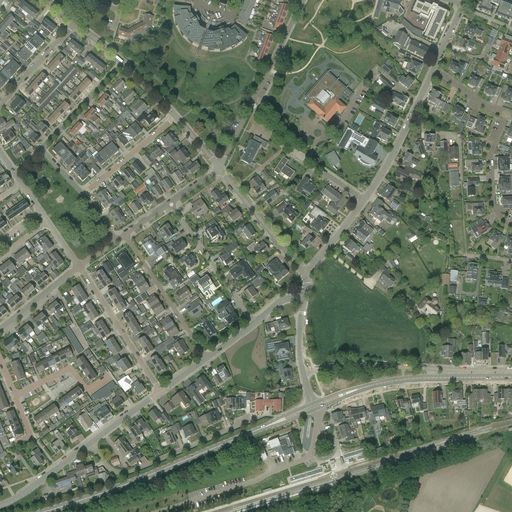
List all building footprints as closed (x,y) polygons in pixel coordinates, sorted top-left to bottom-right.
[(20,8),(19,10),(17,9),(14,13),(18,17),(21,12),(22,11),(27,5),(25,3),(26,2),(23,0),(22,1),(21,0),(16,0),(16,1),(20,4),(17,7),(20,8)] [(389,13),(393,1),(390,0),(385,0),(383,6),(387,8),(386,12),(389,13)] [(511,5),(501,2),(497,0),(494,0),(492,6),(490,6),(492,0),(479,0),(479,2),(482,3),(481,6),(482,7),(481,10),(492,14),(495,8),(498,9),(496,14),(508,19),(509,19),(511,19),(511,5)] [(400,3),(393,1),(389,13),(392,14),(394,9),(397,10),(396,11),(398,11),(400,15),(404,12),(399,6),(400,3)] [(411,13),(419,16),(420,14),(427,18),(430,11),(434,13),(424,34),(423,37),(432,42),(433,42),(434,38),(435,39),(437,35),(438,35),(439,31),(440,31),(443,25),(443,24),(445,20),(444,20),(446,16),(445,15),(446,12),(437,8),(437,7),(438,5),(434,3),(433,5),(432,5),(432,6),(432,7),(428,5),(427,6),(424,5),(425,3),(424,3),(424,4),(423,5),(419,3),(419,4),(416,3),(416,2),(416,3),(411,13)] [(254,7),(244,3),(242,8),(252,12),(254,7)] [(275,6),(274,8),(286,12),(289,6),(281,3),(280,6),(279,5),(278,7),(275,6)] [(30,7),(27,5),(22,11),(28,15),(33,8),(30,6),(30,7)] [(25,18),(31,22),(33,20),(33,19),(38,13),(35,11),(36,10),(33,8),(28,15),(25,18)] [(190,9),(182,8),(175,8),(176,13),(174,13),(175,20),(176,20),(178,24),(177,25),(180,31),(181,30),(184,34),(183,35),(188,40),(189,39),(193,41),(192,42),(198,46),(203,32),(198,29),(199,28),(199,27),(198,24),(199,24),(200,24),(200,23),(200,22),(197,17),(194,19),(193,16),(191,14),(191,15),(190,9)] [(242,8),(240,13),(250,17),(252,12),(242,8)] [(286,12),(274,8),(273,11),(276,12),(276,14),(277,14),(276,16),(284,19),(286,12)] [(240,13),(238,18),(248,22),(250,17),(240,13)] [(143,22),(151,25),(153,17),(145,14),(143,22)] [(19,27),(12,22),(14,20),(9,15),(5,20),(15,29),(15,28),(17,30),(19,27)] [(276,16),(275,18),(273,19),(271,18),(270,21),(282,25),(284,19),(276,16)] [(248,22),(238,18),(236,23),(246,27),(248,22)] [(5,20),(1,24),(6,29),(8,26),(13,31),(15,29),(5,20)] [(33,27),(37,23),(33,20),(31,22),(28,26),(29,27),(35,32),(32,29),(33,27)] [(37,23),(33,27),(37,31),(40,27),(42,29),(44,27),(46,30),(52,23),(49,21),(48,22),(46,20),(41,26),(37,23)] [(282,25),(270,21),(269,23),(271,24),(272,26),(273,26),(272,28),(279,31),(282,25)] [(401,26),(418,35),(421,30),(414,26),(413,27),(404,21),(401,26)] [(143,22),(139,24),(144,33),(147,32),(146,30),(150,28),(151,25),(143,22)] [(52,23),(46,30),(52,34),(56,28),(54,26),(54,25),(52,23)] [(6,29),(1,24),(0,25),(0,31),(7,37),(9,35),(5,31),(6,29)] [(144,33),(139,24),(133,28),(136,35),(140,33),(141,35),(144,33)] [(476,29),(468,25),(464,33),(473,37),(474,34),(481,36),(483,32),(476,29)] [(208,33),(205,41),(202,48),(209,49),(209,48),(214,49),(214,50),(220,50),(220,48),(225,48),(225,50),(232,47),(231,46),(236,44),(236,45),(242,41),(241,40),(245,36),(234,27),(234,26),(229,30),(227,30),(226,30),(224,31),(223,28),(217,29),(216,30),(216,31),(217,32),(218,32),(214,33),(214,35),(208,33)] [(126,38),(128,30),(120,28),(118,35),(126,38)] [(133,28),(128,30),(126,38),(129,39),(134,36),(135,38),(137,37),(136,35),(133,28)] [(491,46),(497,31),(492,29),(489,38),(488,37),(485,44),(491,46)] [(41,35),(46,39),(50,35),(45,31),(41,35)] [(398,32),(393,42),(393,44),(400,49),(398,53),(404,56),(407,50),(425,59),(429,50),(411,41),(405,39),(407,36),(398,32)] [(260,36),(260,38),(271,43),(274,37),(266,34),(265,36),(264,36),(263,37),(260,36)] [(32,39),(40,46),(44,42),(36,35),(32,39)] [(497,40),(497,41),(495,40),(494,42),(496,43),(510,49),(511,49),(511,47),(511,41),(511,38),(511,37),(506,36),(505,39),(502,38),(501,42),(497,40)] [(271,43),(260,38),(259,41),(261,42),(261,44),(262,44),(261,46),(269,49),(271,43)] [(32,39),(31,41),(28,39),(27,41),(29,43),(28,43),(36,50),(40,46),(32,39)] [(462,39),(460,44),(459,44),(458,46),(459,47),(459,48),(465,50),(466,46),(473,48),(474,44),(462,39)] [(70,49),(73,51),(78,44),(76,42),(75,43),(72,41),(66,48),(65,48),(62,52),(66,56),(68,54),(69,55),(71,53),(69,52),(70,52),(69,51),(70,49)] [(28,43),(25,47),(33,54),(36,50),(28,43)] [(510,49),(496,43),(494,43),(493,45),(496,46),(499,48),(498,52),(507,56),(510,49)] [(73,51),(78,55),(72,62),(76,65),(81,58),(80,57),(83,52),(81,51),(83,49),(80,47),(81,46),(78,44),(73,51)] [(256,49),(255,51),(267,55),(269,49),(261,46),(260,49),(260,48),(258,50),(256,49)] [(14,56),(17,53),(13,49),(14,47),(13,47),(9,51),(14,56)] [(25,47),(21,51),(29,58),(33,54),(25,47)] [(29,58),(21,51),(17,55),(25,62),(29,58)] [(267,55),(255,51),(254,53),(256,54),(257,56),(258,56),(257,59),(264,62),(267,55)] [(492,54),(492,55),(490,54),(490,56),(490,57),(505,62),(507,56),(498,52),(496,56),(492,54)] [(11,62),(8,65),(16,72),(20,68),(13,61),(15,58),(10,54),(8,57),(10,59),(9,60),(11,62)] [(60,54),(55,59),(60,64),(65,59),(60,54)] [(84,60),(81,58),(76,65),(78,63),(82,66),(86,61),(90,65),(96,58),(93,56),(92,57),(90,55),(88,57),(87,56),(84,60)] [(505,62),(490,57),(489,59),(493,61),(491,65),(494,66),(492,69),(498,72),(500,69),(503,70),(506,63),(505,62)] [(96,58),(90,65),(96,69),(100,63),(98,61),(98,60),(96,58)] [(60,64),(55,59),(51,64),(56,68),(60,64)] [(408,62),(407,63),(404,62),(401,68),(405,69),(404,69),(417,75),(421,66),(412,62),(411,64),(408,62)] [(100,63),(96,69),(101,73),(106,67),(105,67),(106,66),(103,64),(103,65),(100,63)] [(462,70),(465,71),(468,65),(465,63),(464,66),(459,64),(458,66),(452,63),(450,68),(450,70),(452,71),(452,72),(459,75),(462,70)] [(56,68),(51,64),(46,68),(52,73),(56,68)] [(385,64),(382,68),(389,75),(392,71),(385,64)] [(8,65),(5,69),(12,76),(16,72),(8,65)] [(72,73),(75,75),(78,72),(80,74),(83,72),(78,67),(72,73)] [(5,69),(1,73),(8,81),(12,76),(5,69)] [(0,72),(0,80),(5,85),(5,84),(6,85),(9,83),(7,82),(8,81),(1,73),(0,72)] [(322,118),(327,123),(337,111),(340,114),(346,108),(338,100),(343,95),(348,100),(353,94),(327,72),(305,97),(310,101),(307,106),(317,115),(316,116),(321,120),(322,118)] [(42,73),(38,78),(43,83),(47,78),(42,73)] [(378,80),(379,80),(376,83),(380,86),(382,83),(391,91),(394,87),(381,76),(378,80)] [(408,77),(405,80),(401,76),(400,76),(399,76),(398,77),(397,78),(397,80),(398,81),(407,89),(414,82),(408,77)] [(484,81),(477,77),(477,79),(471,76),(468,83),(469,83),(468,84),(469,85),(469,86),(471,87),(472,87),(473,87),(474,86),(476,87),(477,86),(480,88),(484,81)] [(38,78),(33,83),(38,87),(43,83),(38,78)] [(82,83),(87,88),(91,83),(86,79),(82,83)] [(118,96),(116,98),(117,99),(121,96),(118,93),(123,88),(122,86),(125,84),(120,79),(112,87),(115,90),(114,92),(118,96)] [(33,83),(29,87),(34,92),(38,87),(33,83)] [(87,88),(82,83),(78,88),(83,93),(87,88)] [(60,92),(63,96),(66,93),(62,89),(65,86),(62,84),(57,89),(60,92)] [(497,97),(500,89),(494,86),(493,88),(487,85),(485,92),(485,93),(485,94),(486,94),(486,95),(488,96),(490,96),(491,95),(494,96),(494,95),(497,97)] [(503,100),(503,101),(505,102),(506,102),(509,103),(511,99),(511,100),(511,98),(511,91),(508,89),(509,87),(505,86),(502,92),(505,94),(503,100)] [(34,92),(29,87),(25,92),(30,97),(34,92)] [(78,88),(73,92),(73,93),(78,97),(83,93),(78,88)] [(131,90),(122,98),(128,104),(134,99),(132,97),(135,94),(131,90)] [(70,94),(71,95),(69,97),(74,102),(78,97),(73,93),(73,92),(72,91),(70,94)] [(440,101),(441,98),(439,96),(440,94),(432,91),(427,101),(435,105),(438,106),(442,108),(444,103),(440,101)] [(403,97),(394,93),(392,92),(388,100),(399,106),(398,106),(403,108),(408,99),(403,97)] [(113,105),(108,100),(110,98),(106,94),(101,99),(110,108),(111,108),(113,105)] [(19,98),(14,103),(21,109),(25,104),(29,107),(32,105),(27,100),(24,103),(19,98)] [(110,108),(101,99),(97,103),(101,107),(103,105),(108,110),(110,108)] [(126,110),(124,108),(115,99),(112,102),(119,109),(123,113),(126,110)] [(135,103),(130,108),(134,112),(135,111),(139,114),(147,107),(141,101),(137,105),(135,103)] [(64,102),(60,107),(65,111),(69,107),(64,102)] [(373,102),(371,106),(384,113),(386,109),(373,102)] [(21,109),(14,103),(9,108),(16,114),(21,109)] [(65,111),(60,107),(56,111),(60,116),(65,111)] [(457,117),(456,118),(463,122),(467,115),(463,113),(464,112),(461,111),(462,110),(461,109),(461,108),(459,107),(458,107),(457,107),(456,108),(456,107),(452,114),(457,117)] [(100,120),(94,115),(96,112),(92,108),(87,113),(97,122),(100,120)] [(56,111),(51,116),(56,121),(60,116),(56,111)] [(121,116),(125,121),(124,119),(127,117),(129,120),(132,117),(126,111),(121,116)] [(101,112),(98,115),(104,120),(106,118),(101,112)] [(97,122),(87,113),(83,118),(87,122),(92,117),(95,120),(93,122),(95,124),(97,122)] [(152,113),(148,117),(144,113),(141,116),(149,125),(157,118),(156,116),(154,113),(153,114),(152,113)] [(387,113),(384,120),(383,122),(393,128),(398,119),(387,113)] [(56,121),(51,116),(47,121),(52,125),(56,121)] [(482,128),(485,121),(483,120),(484,119),(479,117),(477,121),(475,120),(473,124),(468,122),(466,127),(472,130),(472,128),(475,129),(475,128),(479,129),(478,132),(483,134),(485,129),(482,128)] [(12,120),(6,124),(2,119),(0,120),(0,131),(5,128),(6,130),(11,127),(15,124),(12,120)] [(36,132),(25,122),(24,121),(21,124),(31,133),(27,137),(29,139),(34,144),(39,139),(34,134),(36,132)] [(48,129),(43,124),(40,122),(36,127),(31,122),(29,124),(26,121),(25,122),(36,132),(37,133),(39,131),(43,135),(48,129)] [(373,125),(375,126),(373,128),(376,130),(372,137),(376,140),(377,138),(381,140),(385,142),(390,133),(382,128),(382,129),(379,127),(380,125),(375,122),(373,125)] [(78,123),(74,127),(82,135),(86,131),(90,134),(92,131),(86,126),(84,128),(83,127),(78,123)] [(117,132),(114,129),(120,124),(119,123),(111,131),(109,129),(107,131),(110,134),(113,131),(115,134),(117,132)] [(96,128),(91,124),(88,127),(93,132),(94,131),(95,132),(97,130),(96,129),(96,128)] [(135,124),(130,127),(137,135),(141,132),(135,124)] [(6,130),(8,132),(2,136),(6,143),(15,137),(13,134),(15,133),(11,127),(6,130)] [(84,137),(82,135),(74,127),(69,132),(76,138),(78,136),(82,140),(84,137)] [(130,127),(126,131),(133,139),(137,135),(130,127)] [(376,162),(376,160),(376,159),(375,158),(374,157),(375,156),(374,153),(372,153),(373,151),(375,152),(378,145),(348,128),(337,145),(338,146),(339,144),(346,147),(349,141),(352,142),(353,140),(361,144),(358,149),(357,151),(357,154),(358,156),(358,159),(358,160),(359,161),(361,163),(364,165),(366,165),(369,166),(371,166),(374,165),(375,164),(376,162)] [(125,129),(120,133),(128,143),(133,139),(126,131),(125,129)] [(112,132),(110,134),(112,137),(114,135),(117,139),(124,146),(128,143),(120,133),(119,134),(117,132),(115,134),(112,132)] [(171,134),(165,138),(164,137),(160,140),(165,146),(165,145),(168,148),(165,151),(167,153),(173,148),(171,146),(178,141),(176,138),(175,139),(171,134)] [(429,148),(430,143),(433,144),(434,135),(424,135),(424,139),(425,139),(424,143),(425,143),(424,147),(426,148),(425,152),(430,153),(431,148),(429,148)] [(250,141),(247,147),(244,154),(241,161),(248,164),(247,165),(253,168),(255,164),(251,162),(260,146),(265,149),(268,144),(255,137),(252,142),(250,141)] [(111,143),(107,147),(114,155),(118,151),(113,145),(116,143),(111,138),(110,139),(109,140),(111,143)] [(468,140),(468,151),(472,150),(472,155),(476,155),(476,156),(480,155),(481,155),(481,151),(481,147),(480,147),(480,143),(474,144),(474,140),(468,140)] [(57,154),(64,147),(60,143),(53,150),(57,154)] [(20,144),(16,147),(11,150),(17,158),(25,152),(22,147),(20,144)] [(150,155),(155,160),(157,158),(156,156),(159,153),(162,156),(165,154),(162,149),(160,151),(156,146),(150,151),(152,153),(150,154),(150,155)] [(425,154),(423,146),(416,148),(419,156),(425,154)] [(64,147),(57,154),(60,158),(68,151),(64,147)] [(114,155),(107,147),(103,150),(109,158),(114,155)] [(457,148),(449,148),(450,160),(458,160),(457,148)] [(103,150),(102,151),(101,149),(97,152),(99,154),(98,154),(105,162),(109,158),(103,150)] [(183,149),(177,154),(176,153),(176,152),(173,149),(168,154),(171,157),(172,156),(176,161),(180,158),(183,162),(190,157),(183,149)] [(68,151),(60,158),(64,162),(72,155),(68,151)] [(331,168),(340,162),(333,151),(325,157),(331,168)] [(497,165),(508,165),(508,159),(510,159),(510,155),(505,152),(503,155),(503,158),(498,159),(498,161),(497,161),(497,165)] [(404,165),(409,168),(411,164),(410,163),(411,162),(414,164),(416,161),(411,158),(412,156),(407,153),(403,161),(405,162),(404,165)] [(105,162),(98,154),(94,158),(101,166),(105,162)] [(148,166),(149,166),(150,168),(155,164),(158,168),(160,166),(155,160),(150,155),(148,157),(146,154),(142,158),(145,162),(144,162),(148,166)] [(64,162),(68,167),(76,160),(72,155),(64,162)] [(80,161),(83,164),(83,163),(89,158),(86,155),(82,159),(81,160),(80,161)] [(283,158),(274,171),(279,174),(280,172),(290,178),(294,172),(284,166),(287,161),(283,158)] [(466,161),(466,167),(472,167),(472,171),(481,171),(481,163),(478,163),(478,160),(466,161)] [(137,161),(132,165),(136,169),(135,170),(139,175),(145,170),(137,161)] [(189,166),(187,168),(185,165),(181,169),(185,174),(188,170),(192,175),(200,168),(196,162),(190,167),(189,166)] [(73,172),(78,177),(86,170),(83,167),(85,166),(83,164),(81,165),(73,172)] [(508,165),(497,165),(498,169),(498,171),(504,171),(505,175),(511,174),(511,171),(508,171),(508,165)] [(419,181),(422,176),(405,167),(403,172),(399,169),(395,177),(405,182),(407,178),(411,180),(412,177),(419,181)] [(128,169),(123,173),(125,176),(130,182),(135,178),(128,169)] [(90,174),(86,170),(78,177),(82,182),(90,174)] [(153,176),(148,171),(146,173),(148,176),(142,180),(144,183),(153,176)] [(183,177),(180,174),(178,171),(171,176),(174,180),(175,180),(178,184),(183,181),(181,178),(183,177)] [(261,174),(266,180),(269,177),(264,171),(261,174)] [(450,173),(451,186),(458,186),(457,173),(450,173)] [(6,174),(1,177),(5,184),(10,180),(6,174)] [(159,183),(162,181),(157,174),(153,176),(159,183)] [(511,174),(505,175),(505,178),(499,179),(499,181),(498,181),(498,185),(509,185),(509,179),(511,179),(511,174)] [(257,176),(249,183),(254,188),(252,189),(257,194),(265,188),(260,183),(262,182),(257,176)] [(123,182),(118,177),(112,182),(118,189),(122,185),(125,188),(129,185),(125,180),(123,182)] [(167,178),(161,182),(168,191),(172,188),(169,183),(170,183),(167,178)] [(305,178),(297,191),(300,194),(302,190),(310,195),(315,187),(312,185),(312,184),(311,183),(310,185),(308,183),(308,182),(309,181),(305,178)] [(467,180),(468,188),(467,188),(468,196),(475,196),(474,188),(473,188),(473,186),(478,185),(478,179),(467,180)] [(135,182),(130,186),(134,191),(139,187),(135,182)] [(137,194),(147,187),(144,183),(134,191),(137,194)] [(511,191),(509,191),(509,185),(498,185),(498,189),(499,189),(499,191),(505,191),(505,195),(511,194),(511,191)] [(157,186),(149,191),(154,197),(155,195),(157,198),(162,195),(159,191),(160,190),(157,186)] [(336,202),(342,207),(347,201),(339,195),(335,193),(336,192),(328,186),(322,194),(333,202),(335,203),(336,202)] [(388,186),(385,191),(393,197),(396,191),(388,186)] [(277,189),(274,192),(273,191),(263,199),(268,205),(278,196),(277,195),(280,193),(277,189)] [(105,190),(96,196),(98,199),(99,199),(101,202),(109,196),(105,190)] [(214,203),(215,202),(220,207),(228,200),(224,195),(221,197),(215,190),(210,195),(213,198),(211,200),(214,203)] [(393,197),(385,191),(381,197),(389,202),(393,197)] [(146,202),(148,205),(149,206),(151,204),(150,203),(153,202),(147,193),(140,198),(144,204),(146,202)] [(102,205),(104,208),(115,201),(117,204),(122,200),(120,197),(116,199),(115,197),(111,199),(109,196),(101,202),(103,205),(102,205)] [(133,200),(135,203),(130,206),(135,214),(142,209),(138,204),(141,203),(137,197),(133,200)] [(509,211),(511,208),(511,202),(511,198),(502,199),(502,200),(501,200),(500,201),(500,202),(501,203),(501,204),(502,204),(502,205),(508,205),(508,209),(509,211)] [(208,211),(204,205),(200,199),(192,205),(194,208),(190,210),(196,218),(202,214),(203,215),(208,211)] [(381,209),(384,205),(377,199),(374,204),(375,205),(369,214),(373,217),(374,218),(375,219),(376,219),(381,222),(383,219),(389,224),(391,221),(394,223),(398,218),(391,213),(388,211),(386,214),(383,211),(381,209)] [(280,213),(288,205),(283,200),(275,209),(280,213)] [(307,210),(312,203),(308,200),(304,207),(307,210)] [(25,201),(20,204),(24,211),(29,207),(25,201)] [(400,205),(393,201),(390,206),(396,210),(400,205)] [(335,203),(333,202),(332,204),(331,204),(326,210),(334,216),(339,209),(339,210),(342,207),(336,202),(335,203)] [(24,211),(20,204),(15,208),(19,214),(24,211)] [(316,206),(315,207),(312,204),(310,205),(314,208),(309,214),(316,219),(313,222),(315,223),(312,227),(313,228),(315,230),(315,229),(318,231),(321,228),(323,229),(328,223),(324,219),(327,215),(316,207),(316,206)] [(478,204),(466,205),(467,211),(473,210),(473,215),(477,215),(477,216),(481,215),(483,215),(482,207),(478,207),(478,204)] [(228,207),(223,210),(220,213),(223,216),(226,213),(233,222),(241,216),(236,210),(232,212),(228,207)] [(298,216),(289,207),(284,212),(293,221),(298,216)] [(19,214),(15,208),(10,211),(14,217),(19,214)] [(111,216),(113,220),(122,214),(117,208),(108,214),(110,217),(111,216)] [(14,217),(10,211),(5,214),(9,221),(14,217)] [(126,220),(122,214),(113,220),(115,223),(115,224),(117,227),(121,224),(122,225),(125,223),(124,222),(126,220)] [(212,220),(212,221),(205,226),(207,230),(204,233),(208,238),(211,237),(212,239),(215,237),(217,239),(221,236),(222,238),(225,236),(217,224),(220,222),(217,217),(212,220)] [(362,221),(352,234),(356,237),(363,243),(369,235),(370,235),(373,230),(365,224),(362,221)] [(486,231),(489,229),(485,222),(479,226),(477,223),(470,227),(474,233),(478,231),(480,234),(482,233),(483,234),(487,232),(486,231)] [(167,224),(158,230),(161,235),(165,232),(169,239),(177,233),(175,230),(173,231),(167,224)] [(248,225),(242,230),(240,228),(235,232),(238,236),(243,232),(249,239),(255,234),(250,229),(251,228),(248,225)] [(303,235),(306,238),(301,245),(306,249),(314,240),(309,236),(312,232),(306,227),(304,230),(306,232),(303,235)] [(494,242),(491,247),(496,250),(502,240),(499,239),(501,235),(495,231),(490,239),(494,242)] [(41,247),(49,242),(44,237),(37,242),(41,247)] [(143,241),(146,244),(143,246),(150,256),(154,253),(158,258),(161,256),(163,260),(171,255),(162,242),(155,247),(153,244),(155,243),(154,241),(153,242),(150,237),(143,241)] [(181,239),(174,244),(172,241),(166,245),(169,248),(171,246),(176,252),(179,250),(180,251),(187,247),(181,239)] [(349,240),(344,247),(347,250),(351,253),(354,249),(357,252),(358,251),(360,253),(363,251),(366,254),(368,252),(363,248),(361,246),(359,248),(353,243),(349,240)] [(42,251),(44,254),(46,252),(46,253),(53,248),(49,242),(41,247),(44,250),(42,251)] [(235,242),(229,247),(223,251),(225,254),(219,258),(222,262),(223,261),(226,266),(232,261),(230,258),(231,257),(229,254),(239,247),(235,242)] [(262,242),(255,248),(252,244),(247,248),(251,253),(255,250),(257,253),(258,252),(260,255),(268,249),(262,242)] [(369,245),(367,243),(363,248),(368,252),(373,246),(371,243),(369,245)] [(24,249),(19,253),(25,260),(30,256),(24,249)] [(121,280),(122,280),(127,276),(129,275),(127,271),(126,269),(131,266),(132,265),(130,262),(131,261),(124,251),(116,257),(115,257),(120,264),(122,267),(118,270),(118,269),(117,268),(116,267),(114,269),(121,280)] [(48,263),(50,265),(59,258),(55,252),(48,258),(50,261),(48,263)] [(25,260),(19,253),(14,258),(19,265),(25,260)] [(192,254),(186,258),(185,256),(179,260),(182,264),(185,262),(188,266),(189,265),(191,268),(197,264),(193,259),(195,258),(192,254)] [(48,267),(45,269),(49,274),(52,272),(50,269),(54,265),(57,269),(64,263),(59,258),(50,265),(48,267)] [(391,270),(396,266),(392,258),(386,262),(391,270)] [(245,259),(236,265),(238,268),(230,273),(234,279),(242,273),(248,281),(254,277),(245,263),(247,262),(245,259)] [(276,259),(266,268),(277,282),(288,273),(276,259)] [(16,274),(12,270),(15,268),(9,261),(4,265),(9,272),(10,272),(13,276),(16,274)] [(108,262),(103,265),(108,273),(113,270),(108,262)] [(259,274),(265,268),(261,264),(255,269),(259,274)] [(468,264),(467,272),(473,273),(473,271),(476,271),(477,265),(468,264)] [(9,272),(4,265),(0,268),(0,271),(4,276),(9,272)] [(164,277),(169,283),(171,281),(174,285),(176,284),(178,287),(185,282),(183,279),(181,280),(175,270),(172,272),(168,266),(163,270),(165,272),(164,273),(166,276),(164,277)] [(380,273),(383,275),(379,280),(383,283),(383,282),(389,287),(394,281),(388,276),(391,273),(384,267),(380,273)] [(44,273),(42,275),(37,269),(36,269),(35,268),(33,269),(36,274),(43,282),(48,278),(46,276),(49,274),(45,269),(42,271),(44,273)] [(451,268),(450,281),(457,282),(458,271),(455,271),(456,268),(451,268)] [(96,278),(98,277),(101,282),(104,280),(102,278),(106,276),(102,270),(95,274),(96,275),(94,276),(96,278)] [(27,276),(31,281),(33,279),(27,271),(25,273),(27,276)] [(467,272),(466,272),(466,279),(469,280),(470,282),(472,282),(473,281),(473,280),(477,281),(477,271),(476,271),(473,271),(473,273),(467,272)] [(500,274),(489,272),(488,273),(489,273),(488,273),(487,273),(487,276),(487,277),(488,277),(488,280),(487,281),(488,281),(488,280),(492,281),(492,284),(499,285),(500,276),(500,274),(501,274),(500,274)] [(136,286),(144,281),(139,273),(131,278),(136,286)] [(34,275),(37,279),(34,281),(38,286),(43,282),(36,274),(34,275)] [(194,287),(199,285),(203,291),(213,284),(207,275),(200,280),(196,275),(189,279),(194,287)] [(104,280),(101,282),(104,288),(111,284),(106,276),(102,278),(104,280)] [(259,276),(246,286),(248,289),(243,292),(249,300),(257,295),(254,290),(265,282),(259,276)] [(16,285),(20,282),(19,281),(17,279),(11,284),(17,292),(20,290),(16,285)] [(144,281),(136,286),(141,294),(149,289),(144,281)] [(17,292),(11,284),(8,286),(10,288),(15,294),(17,292)] [(30,284),(25,288),(30,294),(35,289),(30,284)] [(72,297),(66,301),(68,304),(77,298),(81,296),(79,293),(82,291),(79,285),(72,290),(75,296),(72,297)] [(30,294),(25,288),(20,292),(25,298),(30,294)] [(114,297),(118,294),(114,288),(107,293),(113,301),(116,299),(114,297)] [(186,288),(176,294),(180,301),(190,294),(186,288)] [(87,299),(82,291),(79,293),(81,296),(77,298),(80,304),(87,299)] [(123,302),(118,294),(114,297),(116,299),(113,301),(116,306),(123,302)] [(8,295),(6,297),(7,299),(9,301),(7,303),(11,309),(16,305),(8,295)] [(8,295),(16,305),(21,301),(17,295),(14,298),(12,295),(10,297),(8,295)] [(146,301),(147,303),(146,303),(149,309),(151,308),(159,303),(154,295),(146,301)] [(432,298),(432,299),(430,302),(425,299),(418,309),(425,314),(427,315),(429,313),(434,317),(439,311),(434,306),(436,303),(437,302),(437,301),(437,299),(436,299),(435,298),(434,298),(432,298)] [(201,302),(199,299),(192,304),(194,307),(187,311),(192,318),(193,317),(195,319),(202,314),(200,312),(202,311),(200,307),(203,305),(201,302)] [(116,306),(120,312),(127,307),(127,306),(129,305),(126,300),(123,302),(116,306)] [(234,312),(231,308),(231,307),(227,300),(216,308),(218,311),(218,310),(221,314),(220,314),(219,314),(218,315),(217,316),(217,318),(218,319),(219,320),(221,321),(222,321),(223,320),(223,319),(224,319),(224,318),(228,325),(237,319),(233,312),(234,312)] [(56,301),(51,306),(60,317),(63,315),(59,311),(62,309),(60,307),(56,301)] [(90,311),(94,309),(90,303),(83,308),(88,316),(92,313),(90,311)] [(164,311),(159,303),(151,308),(156,316),(164,311)] [(71,313),(80,307),(78,304),(72,308),(73,311),(71,313)] [(136,309),(138,308),(136,305),(133,307),(129,310),(131,313),(136,309)] [(60,317),(51,306),(46,310),(51,315),(53,313),(58,319),(60,317)] [(82,310),(80,307),(71,313),(72,316),(82,310)] [(92,313),(88,316),(92,321),(99,316),(94,309),(90,311),(92,313)] [(129,320),(133,318),(130,312),(123,317),(128,325),(131,323),(129,320)] [(42,313),(37,317),(44,327),(45,326),(45,327),(47,325),(45,322),(47,320),(42,313)] [(32,321),(37,328),(41,325),(43,328),(44,327),(37,317),(32,321)] [(54,323),(58,328),(57,327),(60,325),(53,317),(50,319),(54,323)] [(166,330),(173,325),(168,317),(160,322),(166,330)] [(138,326),(133,318),(129,320),(131,323),(128,325),(132,331),(138,326)] [(207,318),(202,321),(204,324),(202,326),(209,337),(216,333),(208,322),(209,321),(207,318)] [(277,322),(272,323),(275,333),(280,332),(280,330),(289,328),(289,327),(290,327),(289,324),(287,324),(286,320),(277,322)] [(102,328),(105,326),(101,321),(94,325),(99,333),(103,331),(102,328)] [(81,331),(91,324),(90,322),(83,326),(83,325),(78,327),(81,331)] [(217,327),(221,331),(226,327),(223,323),(217,327)] [(27,325),(23,329),(31,339),(28,335),(33,332),(27,325)] [(179,333),(173,325),(166,330),(171,338),(179,333)] [(108,331),(105,326),(102,328),(103,331),(99,333),(103,339),(110,334),(111,333),(111,332),(110,331),(109,331),(108,331)] [(138,326),(132,331),(135,336),(142,332),(138,326)] [(31,339),(23,329),(18,333),(23,340),(25,338),(28,341),(31,339)] [(39,335),(43,340),(45,342),(48,340),(46,337),(43,332),(39,335)] [(145,345),(149,342),(145,336),(138,341),(143,349),(146,347),(145,345)] [(19,348),(16,345),(18,343),(13,337),(8,341),(13,347),(14,347),(16,350),(19,348)] [(113,346),(116,344),(113,338),(106,343),(111,351),(114,348),(113,346)] [(174,341),(170,343),(165,347),(168,352),(174,347),(180,356),(188,351),(181,340),(176,344),(174,341)] [(13,347),(8,341),(3,345),(9,351),(13,347)] [(275,350),(276,355),(279,355),(280,361),(289,359),(287,353),(289,353),(287,344),(280,346),(280,341),(265,344),(267,351),(275,350)] [(22,343),(30,353),(33,351),(32,349),(28,344),(25,342),(23,344),(22,343)] [(102,342),(96,346),(91,349),(91,350),(93,352),(104,345),(102,342)] [(146,347),(143,349),(147,355),(154,350),(149,342),(145,345),(146,347)] [(477,342),(473,342),(474,353),(476,353),(476,355),(474,355),(475,360),(476,360),(476,361),(482,361),(481,350),(477,350),(477,342)] [(30,353),(22,343),(19,345),(22,349),(26,354),(26,353),(27,355),(30,354),(30,353)] [(165,347),(162,343),(154,348),(156,352),(162,349),(161,349),(165,347)] [(114,348),(111,351),(114,356),(121,351),(116,344),(113,346),(114,348)] [(468,353),(460,353),(460,366),(470,366),(470,353),(469,353),(469,352),(472,352),(472,345),(468,345),(468,353)] [(72,346),(68,348),(63,351),(67,359),(72,356),(71,353),(75,352),(72,346)] [(451,358),(452,347),(442,347),(442,352),(443,352),(443,358),(451,358)] [(63,351),(57,354),(61,361),(67,359),(63,351)] [(57,354),(52,357),(56,364),(61,361),(57,354)] [(157,363),(161,361),(157,355),(150,360),(155,368),(158,366),(157,363)] [(165,358),(169,363),(173,360),(170,355),(165,358)] [(52,357),(46,360),(50,367),(56,364),(52,357)] [(79,367),(86,362),(82,357),(76,362),(79,367)] [(118,362),(116,359),(114,360),(109,363),(111,365),(115,363),(118,369),(120,368),(128,363),(125,358),(118,362)] [(46,360),(41,362),(44,370),(50,367),(46,360)] [(13,370),(21,366),(19,361),(11,364),(13,370)] [(158,366),(155,368),(159,373),(162,371),(163,373),(166,371),(165,369),(166,369),(161,361),(157,363),(158,366)] [(44,370),(41,362),(35,365),(39,373),(44,370)] [(86,362),(79,367),(83,372),(90,367),(86,362)] [(128,363),(120,368),(124,373),(131,368),(128,363)] [(291,369),(286,370),(285,363),(279,365),(281,375),(282,374),(284,382),(287,381),(288,381),(288,380),(292,379),(291,374),(292,374),(291,369)] [(21,366),(13,370),(15,375),(23,372),(21,366)] [(106,370),(102,366),(98,368),(102,374),(106,370)] [(226,371),(223,366),(216,370),(219,375),(221,378),(224,376),(226,380),(230,378),(226,371)] [(93,372),(90,367),(83,372),(87,377),(93,372)] [(26,378),(23,372),(15,375),(18,381),(26,378)] [(93,372),(87,377),(90,382),(97,377),(93,372)] [(213,377),(217,385),(222,383),(217,375),(213,377)] [(118,382),(125,392),(129,389),(128,387),(131,386),(132,387),(133,390),(137,396),(145,390),(147,388),(145,385),(143,387),(141,384),(138,380),(133,384),(130,380),(127,376),(125,377),(120,380),(118,382)] [(196,382),(188,388),(200,405),(205,401),(199,392),(206,387),(209,391),(213,388),(210,384),(209,384),(203,376),(196,381),(196,382)] [(78,387),(73,391),(78,398),(83,394),(78,387)] [(115,394),(117,398),(111,402),(116,409),(123,403),(121,400),(126,397),(121,390),(115,394)] [(490,403),(490,400),(486,400),(486,390),(479,391),(479,399),(483,399),(483,403),(490,403)] [(501,399),(504,399),(504,390),(497,390),(497,400),(494,400),(494,404),(501,403),(501,399)] [(78,398),(73,391),(68,394),(73,401),(78,398)] [(465,401),(461,401),(461,391),(452,392),(452,397),(450,397),(450,401),(452,401),(458,401),(458,406),(462,406),(462,408),(465,408),(465,406),(466,406),(465,401)] [(469,409),(473,409),(473,403),(479,403),(479,399),(479,391),(472,391),(472,400),(469,400),(469,409)] [(171,401),(166,404),(171,411),(176,407),(175,406),(181,402),(185,408),(189,406),(189,404),(190,403),(182,392),(170,400),(171,401)] [(440,408),(445,407),(445,400),(442,401),(441,392),(432,393),(433,404),(440,404),(440,408)] [(92,402),(89,397),(86,393),(83,395),(86,399),(86,400),(89,404),(92,402)] [(265,406),(269,406),(269,400),(269,393),(265,393),(264,393),(264,401),(256,401),(256,411),(263,411),(263,406),(265,406)] [(73,401),(68,394),(63,398),(68,405),(73,401)] [(420,411),(426,410),(426,408),(423,408),(421,397),(418,397),(418,396),(411,398),(412,404),(418,403),(420,411)] [(68,405),(63,398),(58,402),(63,408),(64,411),(66,409),(65,407),(68,405)] [(212,402),(215,409),(223,406),(220,398),(212,402)] [(236,409),(236,399),(226,399),(226,409),(236,409)] [(245,399),(236,399),(236,409),(245,409),(245,399)] [(280,411),(280,400),(269,400),(269,406),(272,406),(273,405),(273,411),(280,411)] [(413,415),(410,405),(408,406),(406,400),(402,401),(402,400),(396,402),(397,403),(396,403),(396,405),(397,405),(398,409),(399,410),(401,410),(402,410),(403,409),(403,408),(403,410),(405,409),(407,417),(413,415)] [(9,407),(6,402),(0,404),(0,408),(1,411),(1,410),(9,407)] [(103,408),(99,411),(104,417),(110,413),(107,410),(110,408),(105,402),(100,405),(103,408)] [(54,404),(48,408),(53,415),(58,411),(54,404)] [(383,405),(377,407),(379,417),(379,416),(379,418),(384,417),(384,418),(385,417),(386,422),(390,421),(388,414),(385,415),(383,405)] [(379,417),(377,407),(370,408),(371,412),(368,413),(370,419),(370,421),(371,421),(372,425),(376,425),(375,418),(379,417)] [(53,415),(48,408),(43,412),(48,419),(53,415)] [(364,408),(357,409),(359,419),(364,418),(364,420),(370,419),(368,413),(368,410),(364,411),(364,408)] [(159,419),(161,423),(165,420),(166,422),(170,420),(165,413),(161,415),(159,412),(158,413),(155,409),(149,414),(155,422),(159,419)] [(351,411),(351,413),(348,414),(350,420),(349,420),(350,420),(350,423),(355,422),(356,423),(360,422),(359,419),(357,409),(351,411)] [(99,411),(96,413),(94,410),(88,414),(93,420),(96,418),(98,421),(104,417),(99,411)] [(8,420),(16,417),(13,411),(5,414),(8,420)] [(216,411),(208,414),(212,423),(220,420),(216,411)] [(43,412),(38,415),(43,422),(48,419),(43,412)] [(345,416),(342,416),(341,412),(331,414),(333,421),(343,418),(343,422),(350,420),(349,420),(348,421),(348,418),(345,419),(345,416)] [(79,418),(80,420),(77,422),(79,425),(81,424),(86,431),(92,426),(90,425),(92,423),(85,413),(79,418)] [(212,423),(208,414),(199,418),(203,427),(212,423)] [(43,422),(38,415),(33,419),(38,426),(43,422)] [(67,419),(64,415),(62,417),(63,418),(59,421),(58,419),(57,420),(58,422),(60,424),(67,419)] [(16,417),(8,420),(10,426),(18,423),(16,417)] [(146,421),(144,423),(141,419),(135,424),(141,433),(145,430),(147,433),(152,430),(146,421)] [(342,422),(342,426),(338,427),(340,433),(350,431),(349,426),(351,426),(350,423),(350,420),(343,422),(342,422)] [(20,428),(18,423),(10,426),(13,432),(20,428)] [(55,428),(52,423),(51,424),(52,426),(48,429),(47,427),(50,432),(55,428)] [(70,427),(71,430),(67,433),(73,441),(81,435),(73,424),(70,427)] [(135,424),(134,424),(128,428),(129,430),(132,434),(129,436),(135,444),(140,441),(138,437),(142,434),(141,433),(135,424)] [(191,425),(182,429),(186,437),(195,434),(191,425)] [(174,436),(178,434),(174,426),(170,427),(172,431),(163,435),(168,446),(177,442),(174,436)] [(50,432),(47,427),(42,431),(42,432),(38,435),(40,439),(50,432)] [(20,428),(13,432),(15,437),(23,434),(20,428)] [(56,435),(59,440),(50,447),(55,453),(64,447),(60,441),(63,439),(57,431),(55,433),(56,435)] [(351,435),(350,431),(340,433),(341,439),(351,437),(352,441),(354,440),(353,435),(351,435)] [(276,453),(277,457),(283,454),(284,457),(294,453),(298,451),(294,441),(294,442),(291,434),(287,435),(277,439),(279,442),(274,444),(275,445),(273,446),(271,441),(268,442),(271,450),(274,449),(274,448),(276,447),(278,452),(276,453)] [(118,441),(128,454),(132,451),(122,438),(118,441)] [(128,454),(118,441),(114,444),(124,457),(128,454)] [(262,445),(258,447),(263,458),(266,456),(262,445)] [(140,451),(137,447),(133,450),(134,452),(130,454),(133,457),(127,461),(131,467),(139,460),(144,457),(140,451)] [(34,457),(30,460),(36,468),(43,463),(39,458),(42,455),(38,449),(31,454),(34,457)] [(345,452),(346,463),(352,463),(352,456),(359,456),(359,457),(367,457),(367,451),(345,452)] [(109,460),(111,464),(114,463),(115,466),(120,464),(119,461),(117,456),(109,460)] [(15,464),(14,465),(12,462),(9,464),(11,467),(8,469),(11,473),(12,473),(14,475),(15,475),(16,475),(18,475),(18,473),(19,472),(17,469),(19,468),(15,464)] [(77,471),(73,472),(75,480),(76,479),(75,478),(79,476),(78,475),(85,472),(87,478),(88,478),(83,465),(75,467),(77,471)] [(83,465),(88,478),(95,476),(94,475),(98,474),(96,468),(93,469),(92,466),(84,468),(83,465)] [(56,482),(57,485),(53,486),(55,491),(59,490),(59,489),(72,485),(71,481),(75,480),(73,472),(66,475),(67,478),(56,482)]
